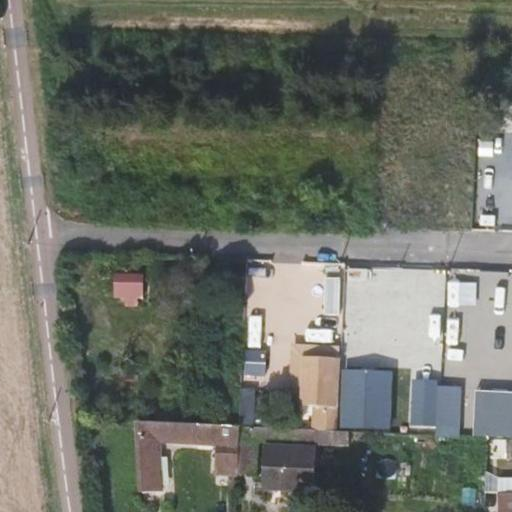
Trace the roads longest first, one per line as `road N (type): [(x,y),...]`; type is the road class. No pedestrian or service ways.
road 1 (residential): [(44,235),(511,255)]
road 2 (unclassified): [(78,511),(44,235)]
road 3 (unclassified): [(44,235),(14,0)]
